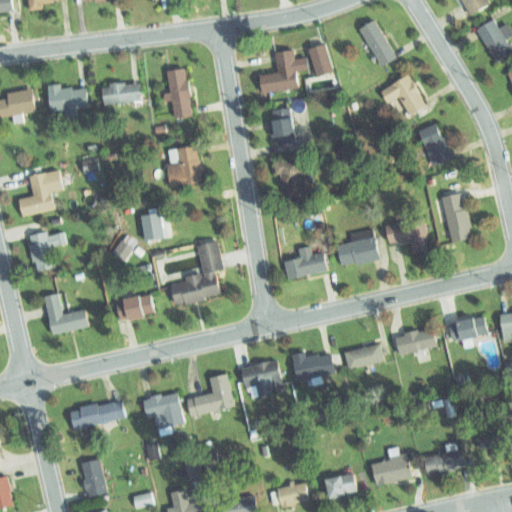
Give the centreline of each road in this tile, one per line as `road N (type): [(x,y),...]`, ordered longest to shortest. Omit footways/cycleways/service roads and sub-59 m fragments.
road 1 (residential): [(511,268),(0,385)]
road 2 (residential): [(346,0),(268,21),(0,53)]
road 3 (residential): [(221,27),(268,326)]
road 4 (residential): [(0,249),(60,511)]
road 5 (residential): [(412,0),(478,104),(511,209)]
